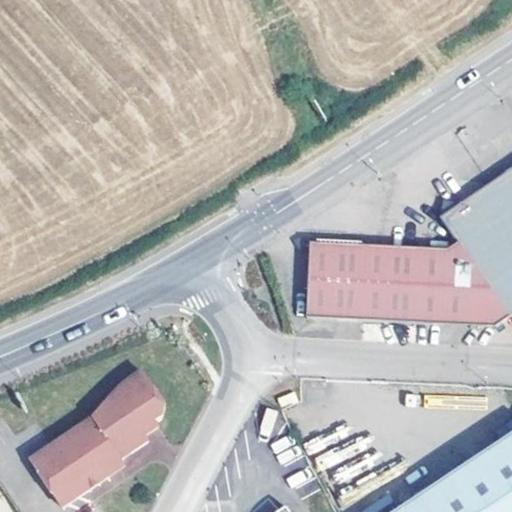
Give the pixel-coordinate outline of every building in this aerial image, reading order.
[(511,172),(473,198),(451,195),(448,212),(464,234),(457,242),(322,239),(321,318),(503,321),(511,314),(511,172)] [(98,415),(37,458),(69,505),(115,474),(111,467),(154,438),(147,427),(169,411),(170,402),(146,368),(131,379),(98,415)] [(298,401),(295,393),(278,400),(282,408),(298,401)] [(273,434),(276,410),(265,409),(262,433),(273,434)] [(399,511),(511,511),(511,419),(500,428),(507,438),(431,491),(399,511)] [(287,438),(272,443),(279,464),(294,459),(287,438)]
